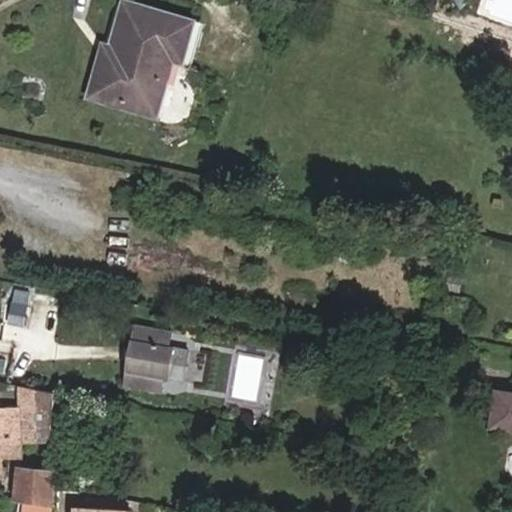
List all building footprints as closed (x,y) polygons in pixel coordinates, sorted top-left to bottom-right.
[(113,60),(156,71),(161,53),(185,59),(195,21),(125,1),(114,43),(117,44),(113,60)] [(155,76),(156,71),(113,60),(111,65),(104,63),(95,95),(154,112),(164,78),(155,76)] [(354,246),(336,243),(333,258),(350,262),(354,246)] [(133,364),(127,389),(163,396),(167,382),(186,386),(192,354),(173,350),(176,336),(140,328),(135,353),(133,364)] [(126,362),(133,364),(135,353),(128,351),(126,362)] [(511,425),(511,390),(489,387),(484,421),(511,425)] [(20,389),(20,409),(20,413),(37,413),(37,428),(50,427),(56,393),(34,389),(20,389)] [(0,444),(50,443),(50,427),(37,428),(21,429),(20,413),(20,409),(0,409),(0,444)] [(20,447),(20,444),(0,445),(0,479),(2,480),(1,475),(7,474),(7,468),(1,468),(1,461),(21,460),(21,458),(32,458),(31,447),(20,447)] [(52,507),(55,483),(56,471),(20,467),(16,502),(26,503),(52,507)] [(51,511),(52,507),(26,503),(25,506),(24,511),(51,511)]
